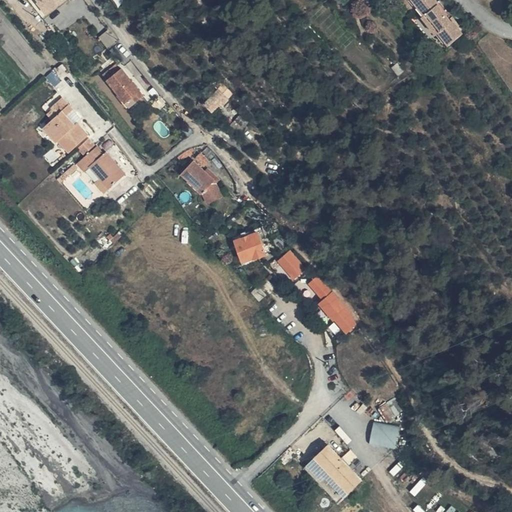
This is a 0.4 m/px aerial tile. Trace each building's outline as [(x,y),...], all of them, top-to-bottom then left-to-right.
[(34,4),(44,18),(68,0),(67,0),(33,0),(35,2),(34,4)] [(406,0),(446,48),(460,36),(430,0),(406,0)] [(113,50),(121,44),(107,27),(100,34),(113,50)] [(109,74),(115,80),(127,66),(123,61),(109,74)] [(127,66),(115,80),(139,106),(152,94),(127,66)] [(224,96),(226,100),(234,93),(222,79),(209,90),(217,101),(224,96)] [(43,123),(56,139),(59,137),(69,148),(88,130),(76,117),(74,119),(66,111),(74,104),(63,93),(50,103),(52,105),(58,110),(51,116),(43,123)] [(234,93),(226,100),(228,102),(236,96),(234,93)] [(58,110),(52,105),(47,111),(51,116),(58,110)] [(52,143),(56,139),(43,123),(38,128),(52,143)] [(75,145),(77,148),(83,155),(95,143),(88,134),(75,145)] [(103,151),(96,143),(95,143),(83,155),(77,161),(84,168),(89,164),(101,176),(103,174),(110,183),(126,169),(106,148),(103,151)] [(56,177),(60,182),(78,167),(73,161),(56,177)] [(192,164),(180,175),(200,195),(201,196),(212,183),(204,175),(192,164)] [(206,172),(204,175),(212,183),(214,186),(219,183),(206,172)] [(103,174),(101,176),(95,182),(103,191),(110,183),(103,174)] [(212,183),(201,196),(206,207),(221,199),(214,186),(212,183)] [(104,234),(111,241),(120,232),(116,228),(111,233),(108,230),(104,234)] [(252,260),(252,264),(259,262),(258,260),(269,257),(263,233),(253,236),(254,240),(251,241),(250,237),(234,241),(240,263),(252,260)] [(270,244),(281,240),(276,233),(268,236),(270,244)] [(295,279),(308,267),(291,248),(278,259),(295,279)] [(352,331),(348,321),(314,275),(308,279),(311,283),(307,285),(321,302),(319,304),(332,322),(344,337),(352,331)] [(338,342),(344,337),(332,322),(325,328),(338,342)] [(392,413),(382,395),(376,399),(387,416),(392,413)] [(384,418),(387,416),(376,399),(373,401),(384,418)] [(397,447),(400,424),(374,421),(371,444),(397,447)] [(313,457),(344,493),(358,481),(326,446),(322,449),(313,457)] [(333,503),(344,493),(313,457),(301,468),(333,503)]
